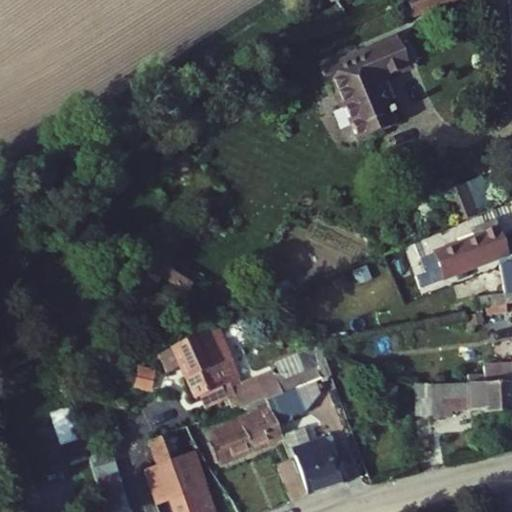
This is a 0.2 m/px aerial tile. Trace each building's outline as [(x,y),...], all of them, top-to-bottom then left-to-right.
[(355,143),(397,129),(381,83),(412,71),(400,40),(322,68),(329,87),(335,85),(355,143)] [(445,188),(453,219),(476,214),(468,182),(445,188)] [(467,234),(472,249),(494,241),(488,225),(467,234)] [(424,290),(503,262),(494,241),(472,249),(417,270),(424,290)] [(385,253),(402,303),(423,296),(406,246),(385,253)] [(469,319),(511,312),(511,267),(495,270),(499,303),(468,308),(469,319)] [(317,386),(315,373),(283,386),(280,377),(242,392),(219,335),(171,355),(193,406),(225,393),(229,403),(224,405),(230,421),(262,409),(290,397),(317,386)] [(0,417),(71,397),(65,376),(0,394),(0,417)] [(508,396),(511,395),(511,377),(484,377),(484,396),(508,396)] [(298,418),(325,409),(317,386),(290,397),(298,418)] [(509,425),(508,396),(484,396),(428,397),(429,430),(440,430),(440,422),(477,422),(481,426),(509,425)] [(71,397),(0,417),(0,423),(10,458),(68,442),(75,466),(89,461),(71,397)] [(276,445),(290,478),(301,506),(342,492),(328,459),(325,460),(317,439),(308,442),(298,418),(290,397),(262,409),(276,445)] [(276,445),(262,409),(230,421),(205,431),(191,437),(207,474),(276,445)] [(190,511),(167,445),(146,454),(164,511),(190,511)] [(88,456),(105,511),(130,511),(111,449),(88,456)] [(301,506),(290,478),(274,485),(285,511),(301,506)]
